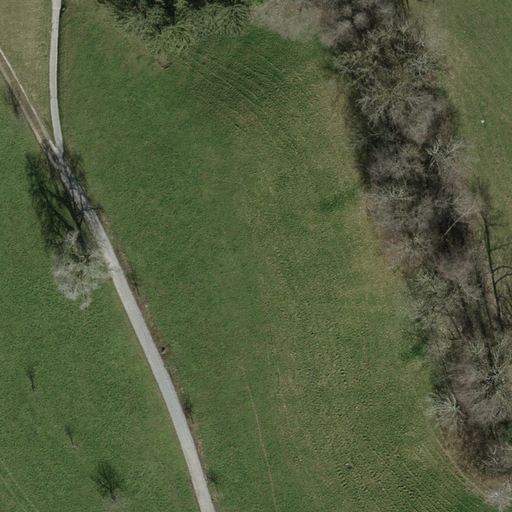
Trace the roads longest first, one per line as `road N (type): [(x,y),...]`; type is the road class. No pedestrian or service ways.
road 1 (track): [(60,155),(188,401),(214,511)]
road 2 (track): [(0,51),(60,155)]
